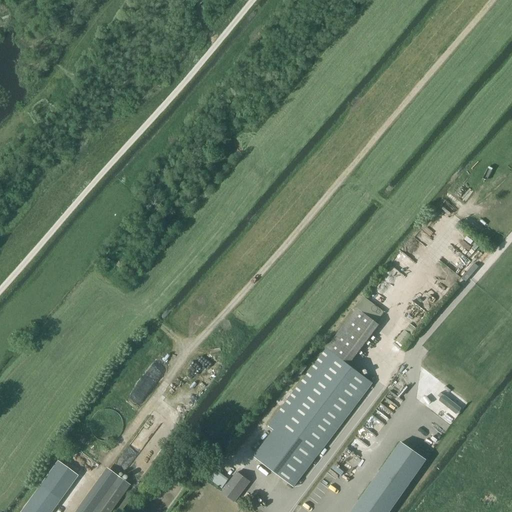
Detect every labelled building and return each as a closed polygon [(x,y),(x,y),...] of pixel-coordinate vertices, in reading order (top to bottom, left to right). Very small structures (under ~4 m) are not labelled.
[(268,427),(274,432),(253,458),(293,488),(371,385),(348,367),(379,325),(357,308),(282,408),(268,427)] [(119,428),(119,427),(119,425),(118,422),(117,420),(115,417),(113,416),(110,414),(107,413),(105,413),(103,413),(100,414),(98,415),(95,417),(93,419),(92,422),(91,424),(90,427),(90,430),(91,432),(92,435),(94,437),(96,439),(99,440),(104,442),(107,442),(109,441),(112,440),(114,438),(116,436),(118,433),(119,430),(119,428)] [(401,443),(352,511),(389,511),(426,460),(401,443)] [(60,501),(79,475),(63,463),(44,489),(60,501)] [(210,478),(222,488),(229,479),(216,470),(210,478)] [(235,503),(251,482),(237,472),(221,492),(235,503)] [(111,511),(124,494),(130,486),(116,476),(110,484),(90,511),(88,511),(87,511),(86,511),(79,506),(74,511),(111,511)] [(39,486),(20,511),(51,511),(60,501),(44,489),(39,486)]
